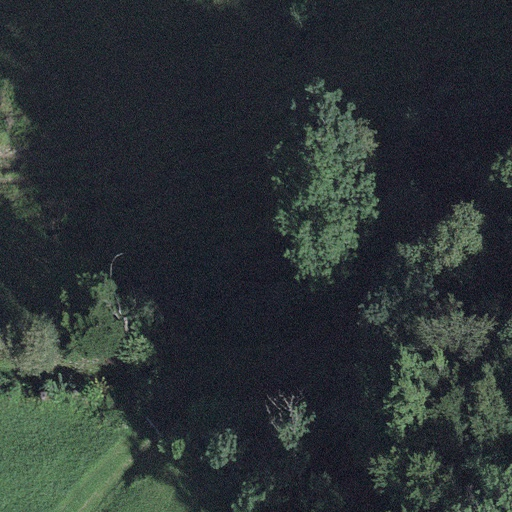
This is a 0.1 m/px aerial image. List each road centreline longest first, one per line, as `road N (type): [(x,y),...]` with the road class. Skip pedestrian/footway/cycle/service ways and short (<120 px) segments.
road 1 (track): [(511,197),(280,369),(167,417),(72,511)]
road 2 (track): [(280,369),(323,393),(461,337),(511,330)]
